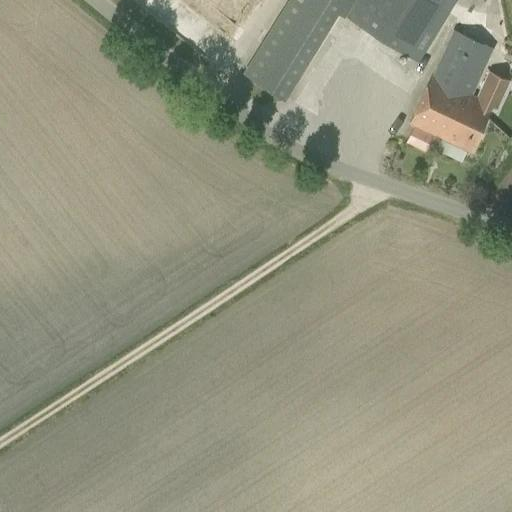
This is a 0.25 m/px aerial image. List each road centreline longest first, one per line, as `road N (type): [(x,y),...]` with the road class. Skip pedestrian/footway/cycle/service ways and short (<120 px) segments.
road 1 (unclassified): [(511,229),(382,185),(310,150),(174,58),(105,0)]
road 2 (unknown): [(382,185),(0,437)]
